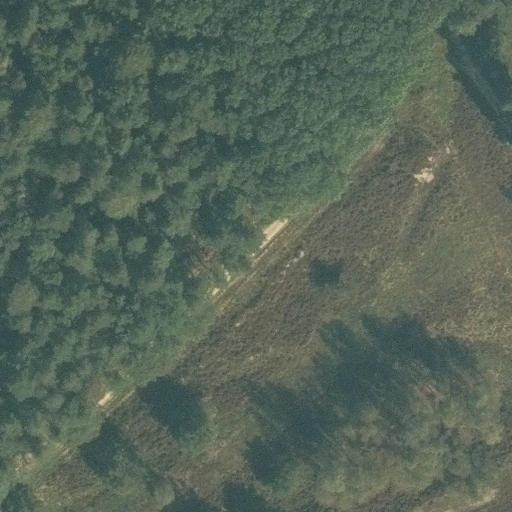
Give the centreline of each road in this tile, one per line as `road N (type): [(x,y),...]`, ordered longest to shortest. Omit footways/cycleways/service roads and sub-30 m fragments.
road 1 (track): [(0,470),(315,181),(429,0)]
road 2 (track): [(429,0),(511,111)]
